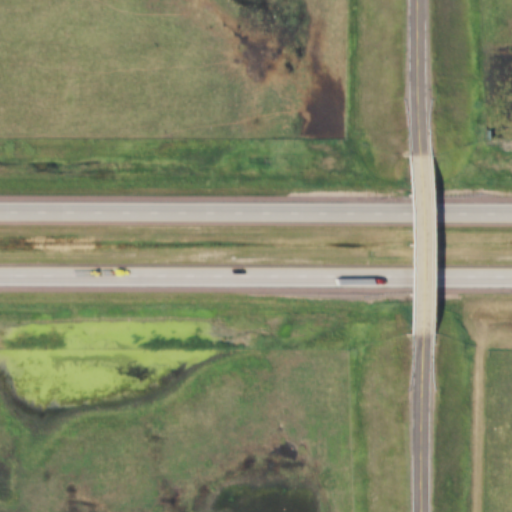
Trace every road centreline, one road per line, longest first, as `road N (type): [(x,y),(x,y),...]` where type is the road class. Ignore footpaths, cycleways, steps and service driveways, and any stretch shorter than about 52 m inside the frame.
road 1 (motorway): [(511,216),(0,215)]
road 2 (motorway): [(0,280),(511,281)]
road 3 (residential): [(411,511),(407,330)]
road 4 (residential): [(407,330),(406,149)]
road 5 (residential): [(406,149),(407,0)]
